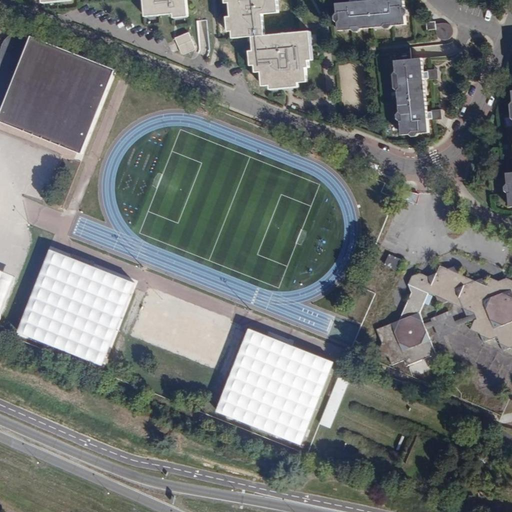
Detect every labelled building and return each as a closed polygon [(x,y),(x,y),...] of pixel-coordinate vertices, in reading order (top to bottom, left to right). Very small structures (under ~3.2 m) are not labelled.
[(179,19),(188,17),(185,0),(141,0),(144,18),(171,16),(172,20),(175,19),(179,19)] [(251,39),(264,38),(262,17),(277,15),(276,1),(280,0),(279,0),(223,0),(224,6),(228,6),(229,11),(229,13),(230,16),(230,19),(226,19),(227,33),(232,32),(231,41),(251,39)] [(348,0),(349,3),(336,5),(336,16),(334,19),(334,24),(336,25),(337,33),(351,34),(356,35),(360,35),(362,32),(373,31),(370,1),(358,3),(357,0),(348,0)] [(382,0),(383,0),(370,1),(373,31),(382,30),(386,32),(390,32),(394,28),(406,27),(405,19),(408,14),(407,11),(405,9),(404,0),(382,0)] [(436,22),(427,23),(428,31),(433,31),(435,36),(437,38),(440,40),(444,41),(446,41),(449,37),(451,34),(451,31),(449,26),(448,25),(444,24),(441,23),(436,24),(436,22)] [(119,68),(24,30),(19,31),(14,32),(7,38),(3,42),(2,46),(1,62),(0,70),(0,120),(24,130),(85,154),(119,68)] [(189,32),(175,39),(183,54),(186,55),(194,50),(196,46),(189,32)] [(264,38),(251,39),(252,54),(248,55),(250,69),(254,69),(256,75),(260,75),(262,88),(268,89),(269,92),(288,91),(291,91),(294,91),(298,91),(297,86),(307,85),(306,72),(309,70),(308,64),(312,63),(310,34),(264,38)] [(429,72),(423,71),(422,59),(412,60),(395,62),(396,74),(393,77),(394,90),(397,93),(399,108),(427,105),(424,80),(430,80),(429,73),(429,72)] [(427,105),(399,108),(399,114),(396,118),(396,122),(399,126),(401,139),(410,138),(413,140),(417,140),(420,137),(430,136),(428,121),(432,120),(432,116),(431,113),(427,112),(427,105)] [(51,246),(17,331),(101,364),(135,280),(51,246)] [(400,258),(387,253),(383,264),(396,269),(400,258)] [(406,318),(400,320),(377,329),(384,342),(379,353),(389,357),(393,365),(406,361),(410,365),(437,354),(428,329),(426,324),(421,313),(430,292),(438,295),(442,304),(450,301),(465,308),(469,317),(477,314),(479,320),(476,320),(472,330),(481,334),(485,343),(499,338),(504,351),(511,348),(511,279),(508,278),(488,285),(484,277),(476,279),(461,273),(457,265),(448,268),(441,265),(437,272),(439,276),(431,279),(429,276),(428,276),(420,272),(412,275),(409,285),(412,292),(407,304),(410,311),(406,318)] [(0,315),(15,279),(0,272),(0,315)] [(232,325),(148,291),(131,334),(215,368),(232,325)] [(407,304),(400,320),(406,318),(410,311),(407,304)] [(433,319),(434,322),(436,326),(440,337),(459,331),(458,327),(456,322),(452,312),(433,319)] [(456,322),(458,327),(476,320),(479,320),(477,314),(469,317),(456,322)]
